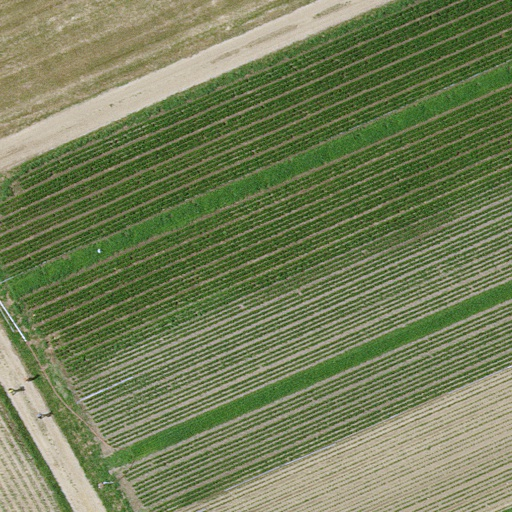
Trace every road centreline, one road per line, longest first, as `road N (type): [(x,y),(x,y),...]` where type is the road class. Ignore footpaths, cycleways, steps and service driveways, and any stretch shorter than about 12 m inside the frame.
road 1 (track): [(0,162),(363,0)]
road 2 (track): [(99,511),(0,336)]
